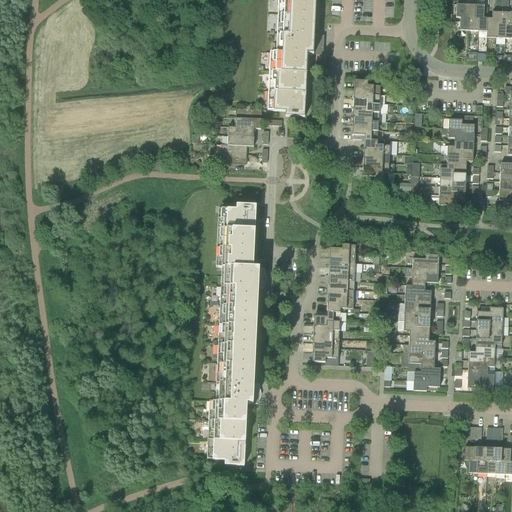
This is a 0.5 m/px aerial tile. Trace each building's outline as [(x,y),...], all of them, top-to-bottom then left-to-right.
[(270,54),(267,112),(285,113),(285,117),(304,118),(307,56),(313,56),(323,57),(324,37),(314,37),(315,0),(278,0),(276,54),(270,54)] [(465,19),(465,6),(456,6),(455,19),(460,19),(459,32),(468,32),(469,19),(465,19)] [(474,6),(465,6),(465,19),(469,19),(468,32),(478,32),(478,19),(474,19),(474,6)] [(484,7),(474,6),(474,19),(478,19),(478,32),(486,33),(486,39),(487,20),(483,19),(484,7)] [(487,20),(486,39),(495,40),(496,26),(500,27),(501,14),(492,13),(491,20),(487,20)] [(496,26),(495,40),(504,40),(505,27),(509,27),(510,14),(501,14),(500,27),(496,26)] [(467,54),(467,62),(476,63),(476,54),(467,54)] [(379,96),(380,87),(367,87),(367,82),(354,82),(353,91),(366,92),(366,96),(379,96)] [(353,91),(353,100),(366,101),(366,105),(379,105),(379,96),(366,96),(366,92),(353,91)] [(353,100),(353,109),(365,110),(365,114),(378,114),(379,105),(366,105),(366,101),(353,100)] [(365,110),(353,109),(352,118),(365,119),(365,123),(378,123),(378,114),(365,114),(365,110)] [(235,110),(235,120),(261,121),(261,112),(235,110)] [(415,114),(415,124),(429,124),(429,115),(415,114)] [(455,117),(454,121),(448,121),(448,130),(461,130),(460,135),(473,135),(474,126),(472,126),(472,117),(455,117)] [(352,118),(352,127),(365,128),(364,132),(378,133),(378,123),(365,123),(365,119),(352,118)] [(235,120),(234,128),(234,129),(254,130),(260,130),(261,121),(235,120)] [(365,128),(352,127),(351,136),(364,137),(364,141),(377,142),(378,133),(364,132),(365,128)] [(228,128),(228,137),(253,139),(254,130),(234,129),(234,128),(228,128)] [(461,130),(448,130),(447,139),(454,139),(453,144),(473,144),(473,135),(460,135),(461,130)] [(228,137),(227,146),(247,147),(247,148),(253,148),(253,139),(228,137)] [(364,141),(363,150),(376,151),(376,155),(389,156),(389,146),(377,145),(377,142),(364,141)] [(447,147),(446,157),(459,157),(460,153),(473,153),(473,144),(453,144),(453,148),(447,147)] [(221,146),(220,155),(246,156),(247,148),(247,147),(227,146),(221,146)] [(363,150),(363,159),(376,160),(376,165),(389,165),(389,156),(376,155),(376,151),(363,150)] [(459,157),(446,157),(446,166),(466,167),(466,163),(472,163),(473,153),(460,153),(459,157)] [(246,156),(220,155),(220,165),(246,166),(246,156)] [(376,160),(363,159),(362,169),(375,169),(375,174),(388,174),(389,165),(376,165),(376,160)] [(511,165),(500,165),(499,174),(511,174),(511,165)] [(466,167),(446,166),(446,170),(440,170),(439,179),(452,180),(452,175),(465,176),(466,167)] [(375,169),(362,169),(362,178),(375,178),(374,183),(388,184),(388,174),(375,174),(375,169)] [(511,174),(499,174),(499,183),(511,183),(511,174)] [(439,179),(439,188),(452,189),(452,184),(465,185),(465,176),(452,175),(452,180),(439,179)] [(511,183),(499,183),(499,192),(511,193),(511,197),(511,183)] [(410,185),(398,184),(397,192),(409,193),(410,185)] [(452,189),(439,188),(438,197),(451,198),(451,193),(464,194),(465,185),(452,184),(452,189)] [(511,193),(499,192),(498,201),(511,202),(510,207),(511,206),(511,197),(511,193)] [(451,198),(438,197),(438,206),(451,207),(451,203),(464,203),(464,194),(451,193),(451,198)] [(236,211),(218,210),(215,268),(221,268),(218,336),(256,337),(258,280),(266,280),(264,270),(253,269),(256,207),(236,206),(236,211)] [(329,250),(329,259),(342,259),(342,255),(355,255),(355,247),(342,246),(342,250),(329,250)] [(342,259),(329,259),(328,268),(341,269),(342,264),(354,265),(355,255),(342,255),(342,259)] [(425,266),(438,266),(438,257),(425,256),(425,261),(412,260),(412,269),(425,270),(425,266)] [(328,268),(328,277),(341,277),(341,273),(354,273),(354,265),(342,264),(341,269),(328,268)] [(425,270),(412,269),(411,278),(424,279),(425,275),(438,275),(438,266),(425,266),(425,270)] [(341,277),(328,277),(327,286),(341,286),(341,282),(354,283),(354,273),(341,273),(341,277)] [(405,286),(405,287),(424,288),(425,284),(437,285),(438,275),(425,275),(424,279),(411,278),(411,286),(405,286)] [(341,286),(327,286),(327,295),(340,295),(341,291),(353,292),(354,283),(341,282),(341,286)] [(424,288),(405,287),(404,296),(417,297),(417,301),(430,302),(431,292),(424,292),(424,288)] [(327,295),(327,304),(340,304),(340,300),(353,301),(353,292),(341,291),(340,295),(327,295)] [(404,296),(404,305),(417,306),(417,310),(430,311),(430,302),(417,301),(417,297),(404,296)] [(340,314),(339,314),(352,315),(352,310),(353,301),(340,300),(340,304),(327,304),(326,313),(340,314)] [(417,306),(404,305),(404,314),(417,315),(416,319),(429,320),(430,311),(417,310),(417,306)] [(489,318),(502,319),(502,309),(489,309),(489,313),(476,313),(476,322),(489,323),(489,318)] [(313,317),(313,326),(326,326),(327,323),(339,323),(339,314),(340,314),(326,313),(326,318),(316,317),(313,317)] [(417,315),(404,314),(398,314),(398,323),(416,324),(416,328),(429,329),(429,320),(416,319),(417,315)] [(489,323),(476,322),(475,331),(488,332),(489,327),(502,328),(502,319),(489,318),(489,323)] [(313,326),(313,335),(326,336),(326,332),(339,332),(339,323),(327,323),(326,326),(313,326)] [(416,324),(398,323),(397,332),(409,332),(409,337),(428,338),(429,329),(416,328),(416,324)] [(475,331),(475,340),(488,341),(488,336),(501,337),(502,328),(489,327),(488,332),(475,331)] [(313,335),(312,344),(326,345),(326,341),(338,341),(339,332),(326,332),(326,336),(313,335)] [(209,402),(206,461),(224,462),(224,466),(244,467),(247,405),(257,405),(261,396),(253,395),(256,337),(218,336),(215,402),(209,402)] [(475,340),(475,349),(494,350),(494,346),(501,346),(501,337),(488,336),(488,341),(475,340)] [(428,338),(409,337),(409,346),(421,347),(421,351),(434,352),(435,342),(428,342),(428,338)] [(312,344),(312,353),(325,353),(325,350),(338,350),(338,341),(326,341),(326,345),(312,344)] [(421,347),(409,346),(408,355),(421,356),(421,360),(434,361),(434,352),(421,351),(421,347)] [(494,350),(475,349),(474,353),(468,353),(468,362),(481,363),(481,358),(494,359),(494,350)] [(311,363),(324,364),(324,367),(337,367),(338,350),(325,350),(325,353),(312,353),(311,363)] [(367,352),(366,368),(375,369),(376,368),(376,352),(367,352)] [(421,356),(408,355),(408,364),(420,365),(420,369),(440,370),(433,369),(434,361),(421,360),(421,356)] [(481,363),(468,362),(467,371),(487,372),(487,368),(493,368),(494,359),(481,358),(481,363)] [(413,372),(413,382),(426,383),(426,379),(439,379),(440,370),(420,369),(420,373),(413,372)] [(467,371),(467,380),(480,381),(480,385),(493,386),(493,377),(487,376),(487,372),(467,371)] [(426,383),(413,382),(413,392),(426,392),(426,388),(439,389),(439,379),(426,379),(426,383)] [(480,381),(467,380),(466,390),(479,390),(479,395),(492,395),(493,386),(480,385),(480,381)] [(473,461),(474,448),(464,448),(464,462),(468,462),(467,474),(477,475),(478,462),(473,461)] [(483,449),(474,448),(473,461),(478,462),(477,475),(486,475),(487,462),(482,462),(483,449)] [(492,449),(483,449),(482,462),(487,462),(486,475),(495,476),(496,462),(491,462),(492,449)] [(501,450),(492,449),(491,462),(496,462),(495,476),(504,476),(505,463),(500,463),(501,450)] [(510,450),(501,450),(500,463),(505,463),(504,476),(511,476),(511,462),(510,463),(510,450)]
